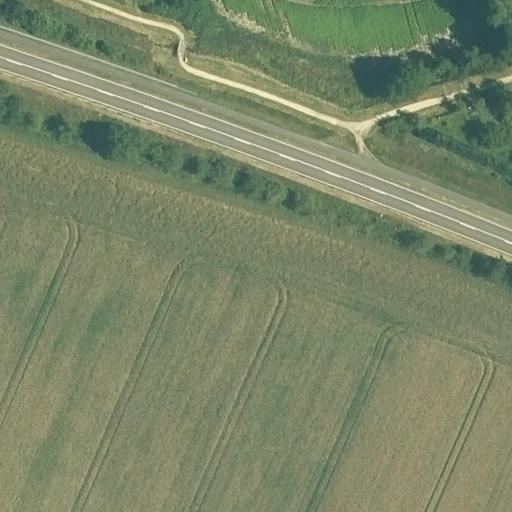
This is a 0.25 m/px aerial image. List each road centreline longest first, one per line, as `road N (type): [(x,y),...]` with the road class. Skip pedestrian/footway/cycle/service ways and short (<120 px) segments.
road 1 (secondary): [(0,57),(511,243)]
road 2 (track): [(511,81),(359,129),(199,79),(183,64)]
road 3 (track): [(80,0),(172,28),(181,34),(183,64)]
